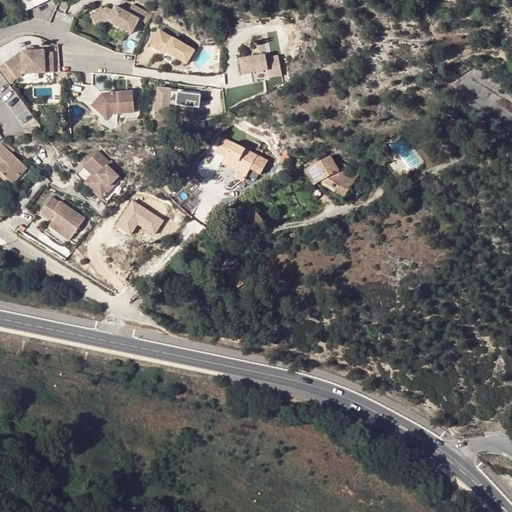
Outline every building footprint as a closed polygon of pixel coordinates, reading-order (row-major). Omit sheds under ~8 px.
[(22,0),(26,9),(45,0),(22,0)] [(152,13),(132,2),(127,11),(114,4),(106,19),(131,32),(138,17),(146,22),(148,22),(150,19),(152,13)] [(194,49),(159,28),(148,48),(160,55),(163,49),(186,62),(194,49)] [(26,50),(20,50),(0,67),(11,83),(21,73),(27,72),(37,72),(52,71),(51,52),(42,52),(42,49),(33,50),(26,50)] [(242,73),(251,71),(268,68),(269,76),(281,74),(278,54),(266,56),(265,53),(239,58),(242,73)] [(268,68),(251,71),(254,81),(270,78),(269,76),(268,68)] [(101,92),(91,104),(107,118),(111,112),(134,111),(132,90),(101,92)] [(156,90),(154,112),(168,114),(168,107),(198,110),(199,97),(176,94),(176,92),(156,90)] [(237,170),(247,175),(249,169),(257,155),(224,138),(217,152),(226,156),(222,162),(237,170)] [(0,143),(0,155),(1,156),(0,156),(0,171),(12,182),(27,166),(1,142),(0,143)] [(123,170),(111,159),(109,161),(98,149),(83,166),(90,173),(83,181),(100,198),(120,177),(118,175),(123,170)] [(267,161),(257,155),(249,169),(260,174),(267,161)] [(331,156),(309,169),(315,180),(318,179),(320,182),(322,181),(327,178),(339,186),(336,190),(335,193),(343,198),(359,174),(344,164),(340,171),(331,156)] [(315,180),(309,169),(305,171),(313,186),(320,182),(318,179),(315,180)] [(247,175),(237,170),(235,175),(244,179),(247,175)] [(322,181),(336,190),(339,186),(327,178),(322,181)] [(59,200),(51,195),(40,211),(51,219),(52,219),(73,234),(85,217),(60,199),(59,200)] [(129,204),(136,209),(138,205),(132,201),(129,204)] [(252,202),(245,208),(254,218),(261,213),(252,202)] [(138,205),(136,209),(129,204),(115,225),(129,235),(137,224),(155,235),(163,221),(138,205)] [(233,217),(245,208),(242,204),(229,213),(233,217)] [(254,218),(245,208),(233,217),(232,218),(233,219),(240,228),(245,233),(251,229),(253,231),(261,225),(259,224),(265,219),(261,213),(254,218)] [(52,219),(51,219),(48,225),(68,240),(73,234),(52,219)] [(235,232),(240,228),(233,219),(228,224),(235,232)] [(241,266),(229,274),(236,284),(248,276),(241,266)] [(163,393),(170,382),(155,373),(148,383),(163,393)]
